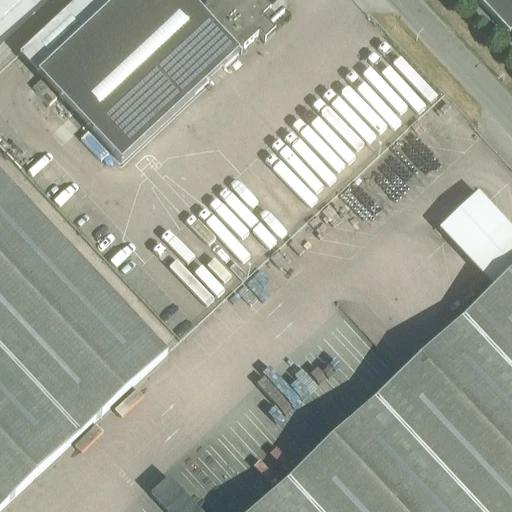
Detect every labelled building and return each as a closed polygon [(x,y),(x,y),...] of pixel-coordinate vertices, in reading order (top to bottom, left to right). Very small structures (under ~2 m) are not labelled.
[(0,0),(0,46),(49,0),(0,0)] [(188,0),(79,0),(20,56),(38,75),(121,164),(239,55),(240,56),(241,55),(240,54),(258,36),(264,43),(275,33),(269,26),(282,14),(283,13),(284,13),(284,11),(282,12),(281,13),(279,15),(273,8),(269,10),(259,0),(215,0),(202,13),(198,9),(197,9),(188,0)] [(511,0),(475,0),(509,36),(510,35),(511,36),(511,0)] [(41,82),(32,89),(49,107),(57,99),(41,82)] [(0,511),(167,355),(0,175),(0,511)] [(511,511),(511,273),(256,511),(511,511)] [(192,507),(197,511),(237,511),(247,503),(223,478),(192,507)]
